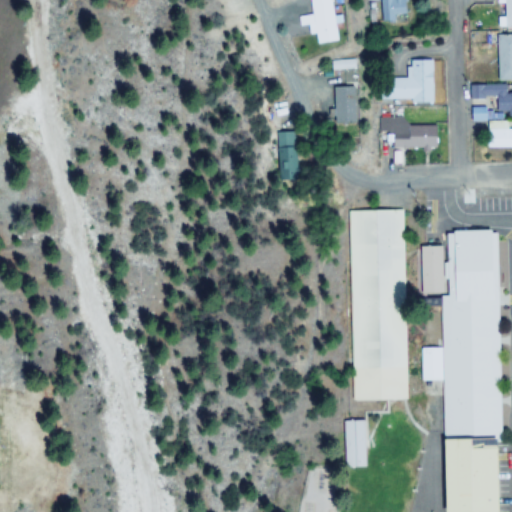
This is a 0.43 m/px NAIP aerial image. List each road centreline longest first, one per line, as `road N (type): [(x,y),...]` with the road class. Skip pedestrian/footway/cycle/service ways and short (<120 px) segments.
road 1 (residential): [(511,172),(387,182),(342,171),(318,139),(261,0)]
road 2 (residential): [(461,174),(458,0)]
